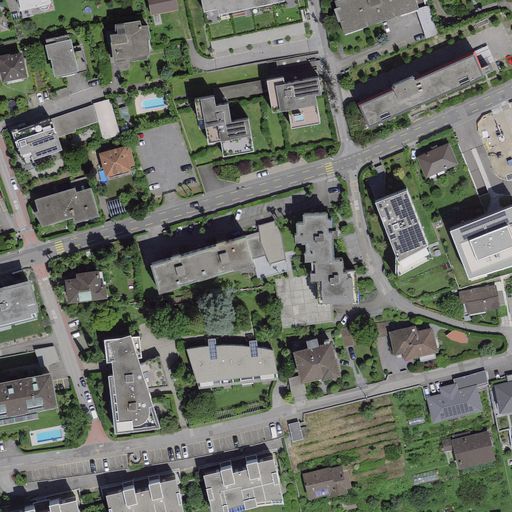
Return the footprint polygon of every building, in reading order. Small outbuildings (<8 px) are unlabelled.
[(50,0),(15,0),(19,15),(35,11),(36,13),(53,10),(50,0)] [(175,0),(146,0),(150,18),(178,12),(175,0)] [(250,13),(247,0),(200,0),(203,16),(204,17),(217,14),(218,20),(250,13)] [(247,0),(250,13),(284,6),(282,0),(247,0)] [(346,0),(333,4),(345,38),(416,14),(418,13),(417,9),(414,0),(346,0)] [(429,6),(417,9),(418,13),(416,14),(425,40),(436,36),(437,32),(429,6)] [(139,24),(115,28),(114,33),(115,39),(110,40),(114,69),(118,68),(118,69),(119,71),(120,73),(121,74),(123,75),(125,75),(126,74),(127,74),(128,72),(129,70),(129,68),(129,66),(147,64),(148,60),(149,59),(148,45),(149,42),(148,30),(141,30),(139,24)] [(68,37),(46,43),(47,48),(45,48),(48,63),(51,63),(55,81),(78,75),(70,42),(69,42),(68,37)] [(8,57),(0,58),(0,76),(2,85),(27,80),(22,55),(8,58),(8,57)] [(393,93),(358,108),(369,134),(484,83),(473,58),(415,83),(412,77),(390,86),(393,93)] [(283,77),(266,80),(272,117),(279,116),(279,117),(287,115),(290,133),(320,128),(315,101),(321,100),(318,83),(285,89),(283,77)] [(232,85),(234,98),(259,93),(256,80),(232,85)] [(212,96),(194,99),(195,104),(194,105),(199,130),(204,129),(208,148),(220,146),(223,162),(253,156),(247,125),(231,128),(227,109),(215,112),(212,96)] [(92,105),(93,106),(98,123),(103,142),(120,137),(110,100),(92,105)] [(50,120),(51,123),(57,139),(75,132),(75,131),(98,123),(93,106),(50,120)] [(511,137),(502,115),(466,132),(480,161),(501,151),(499,147),(511,141),(511,137)] [(51,123),(14,135),(17,145),(16,145),(18,151),(24,170),(33,167),(33,165),(62,155),(57,139),(51,123)] [(449,141),(416,155),(426,176),(458,162),(449,141)] [(125,148),(98,156),(105,181),(131,173),(130,169),(135,167),(129,148),(125,149),(125,148)] [(429,243),(407,189),(375,201),(399,258),(429,243)] [(75,191),(34,203),(38,214),(34,216),(42,230),(72,221),(74,227),(99,220),(91,191),(76,195),(75,191)] [(487,210),(448,226),(450,231),(444,234),(454,259),(456,258),(511,236),(511,196),(500,201),(502,206),(488,212),(487,210)] [(305,261),(315,260),(315,259),(334,258),(333,231),(329,231),(329,227),(332,227),(331,221),(328,221),(327,214),(303,215),(303,222),(296,223),(297,235),(294,235),(294,244),(306,243),(306,251),(305,252),(305,261)] [(274,220),(258,224),(260,239),(269,261),(285,257),(281,234),(274,220)] [(150,254),(159,283),(181,277),(180,274),(198,269),(198,271),(214,266),(214,264),(232,258),(233,262),(254,256),(246,227),(225,232),(225,230),(215,233),(216,235),(180,245),(179,243),(170,246),(170,248),(150,254)] [(339,258),(334,258),(315,259),(315,260),(316,272),(310,272),(310,283),(317,283),(318,304),(358,302),(357,271),(343,271),(343,259),(339,259),(339,258)] [(99,265),(75,268),(76,273),(65,275),(68,298),(107,293),(105,279),(101,279),(99,265)] [(30,271),(0,278),(0,315),(31,307),(30,304),(30,303),(38,301),(30,271)] [(496,283),(459,291),(463,313),(500,306),(496,283)] [(388,320),(370,323),(373,337),(390,334),(389,328),(388,320)] [(416,322),(389,328),(390,334),(394,352),(403,350),(404,356),(438,349),(432,324),(417,327),(416,322)] [(355,343),(350,326),(340,328),(345,345),(350,344),(355,343)] [(120,331),(104,333),(106,356),(112,355),(113,367),(108,367),(114,424),(159,419),(149,385),(168,382),(160,353),(141,360),(138,351),(141,351),(139,330),(131,330),(130,328),(120,331)] [(307,341),(292,345),(301,377),(318,372),(318,375),(340,369),(332,335),(319,339),(317,332),(306,335),(307,341)] [(199,343),(186,344),(199,384),(278,375),(273,346),(268,345),(266,344),(260,343),(257,342),(256,337),(249,338),(250,342),(248,342),(242,342),(235,341),(227,340),(220,341),(215,341),(215,335),(207,336),(209,342),(199,343)] [(51,364),(0,373),(0,408),(57,397),(51,364)] [(453,377),(454,382),(456,381),(458,387),(477,382),(477,385),(488,382),(485,369),(453,377)] [(454,382),(439,385),(441,391),(426,395),(433,418),(483,405),(477,385),(477,382),(458,387),(456,381),(454,382)] [(511,381),(495,385),(501,411),(511,408),(511,381)] [(294,438),(303,437),(300,421),(291,423),(294,438)] [(488,432),(454,440),(460,465),(494,457),(488,432)] [(233,464),(204,471),(213,511),(223,511),(237,506),(258,501),(284,500),(273,455),(248,461),(248,463),(234,467),(233,464)] [(339,467),(304,475),(309,497),(345,489),(339,467)] [(135,485),(106,492),(110,511),(183,511),(175,475),(150,481),(150,483),(136,487),(135,485)] [(35,504),(6,511),(5,511),(78,511),(75,495),(50,501),(50,503),(36,507),(35,504)]
